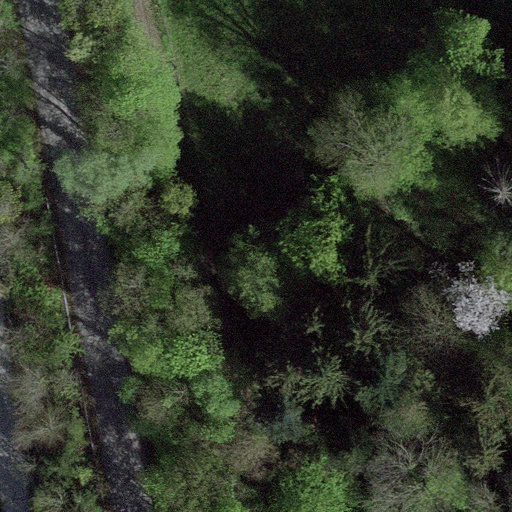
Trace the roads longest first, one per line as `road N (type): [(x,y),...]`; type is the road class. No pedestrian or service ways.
road 1 (track): [(139,0),(279,511)]
road 2 (unclassified): [(44,0),(141,511)]
